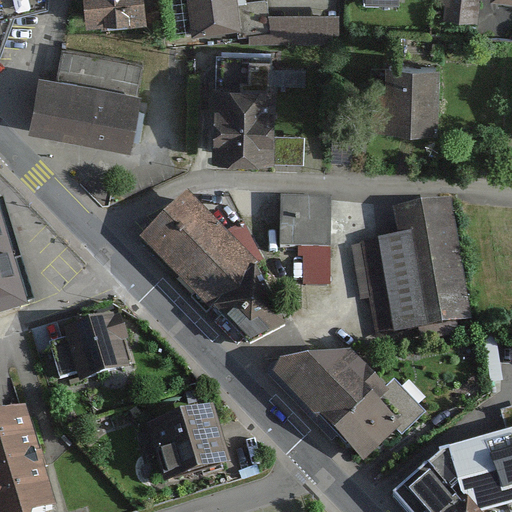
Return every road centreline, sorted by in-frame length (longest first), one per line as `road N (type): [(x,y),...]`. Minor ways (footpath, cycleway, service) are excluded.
road 1 (residential): [(98,238),(193,180),(511,190)]
road 2 (tertiary): [(98,238),(363,511)]
road 3 (tertiary): [(0,139),(98,238)]
